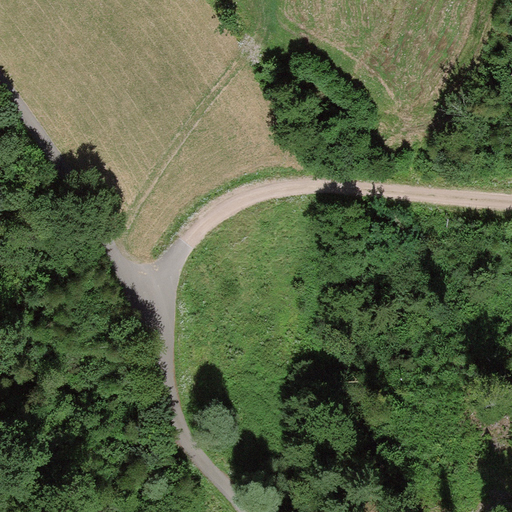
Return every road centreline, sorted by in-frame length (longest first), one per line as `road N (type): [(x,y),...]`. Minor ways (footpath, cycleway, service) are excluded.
road 1 (unclassified): [(249,511),(183,439),(151,302),(0,75)]
road 2 (track): [(151,302),(195,236),(256,191),(364,187),(511,200)]
